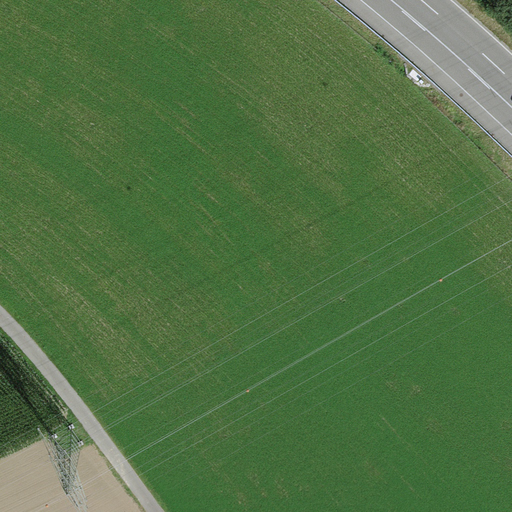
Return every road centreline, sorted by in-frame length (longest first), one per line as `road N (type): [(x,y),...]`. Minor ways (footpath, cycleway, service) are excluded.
road 1 (residential): [(156,511),(0,318)]
road 2 (motorway): [(421,0),(511,80)]
